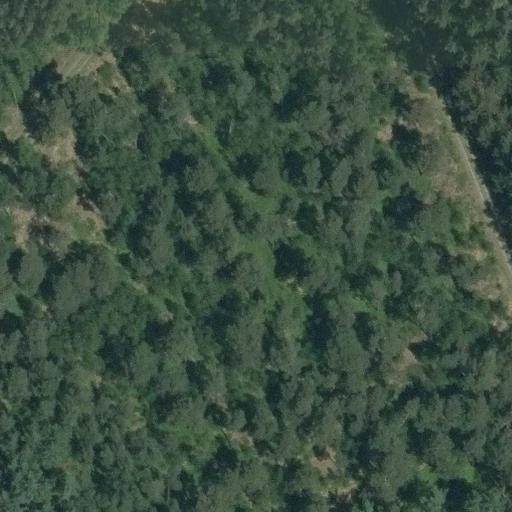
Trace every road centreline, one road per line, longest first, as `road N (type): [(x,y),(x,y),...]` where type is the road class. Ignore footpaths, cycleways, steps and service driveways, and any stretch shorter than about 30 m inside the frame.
road 1 (track): [(402,0),(511,275)]
road 2 (track): [(133,0),(0,160)]
